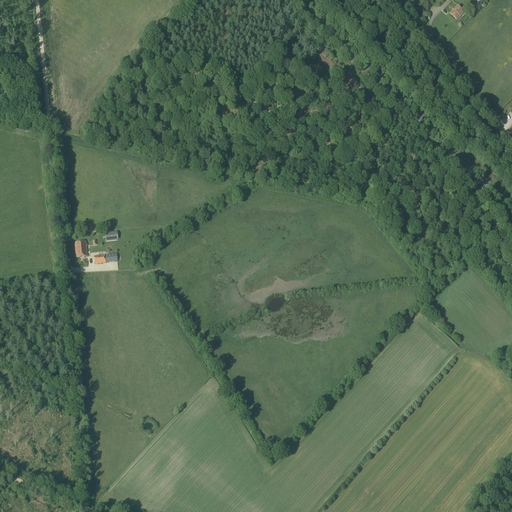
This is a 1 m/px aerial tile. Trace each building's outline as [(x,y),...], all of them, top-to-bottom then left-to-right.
[(457,21),(465,12),(457,5),(449,14),(457,21)] [(415,14),(409,7),(405,10),(411,18),(418,26),(423,21),(417,13),(415,14)] [(117,232),(115,233),(104,234),(105,242),(118,240),(117,232)] [(76,259),(87,257),(86,242),(74,243),(76,259)] [(117,254),(105,255),(106,262),(117,261),(117,254)] [(95,264),(105,263),(105,255),(94,257),(95,264)]
